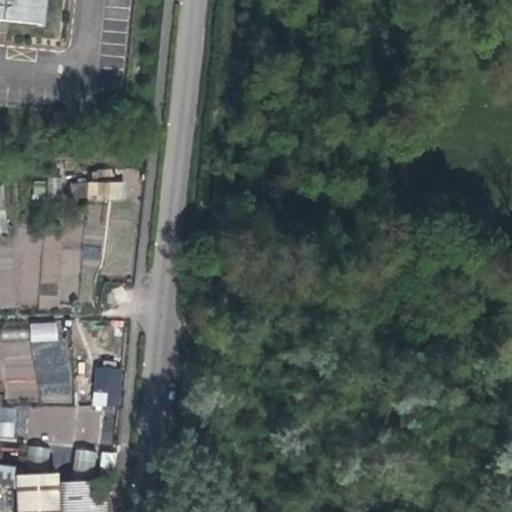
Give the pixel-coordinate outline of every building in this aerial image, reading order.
[(0,0),(0,23),(41,28),(43,0),(0,0)] [(69,182),(73,200),(87,197),(83,179),(69,182)] [(87,200),(125,201),(125,180),(87,180),(87,200)] [(12,270),(0,270),(0,307),(12,307),(11,291),(12,291),(12,270)] [(0,380),(4,380),(6,404),(72,399),(67,340),(27,343),(26,329),(0,330),(0,380)] [(121,406),(121,366),(93,366),(93,406),(121,406)] [(0,407),(0,436),(23,437),(23,407),(0,407)] [(74,448),(72,470),(93,472),(96,450),(74,448)] [(0,465),(0,511),(109,511),(109,480),(88,477),(56,479),(57,473),(37,470),(12,473),(12,467),(0,465)]
